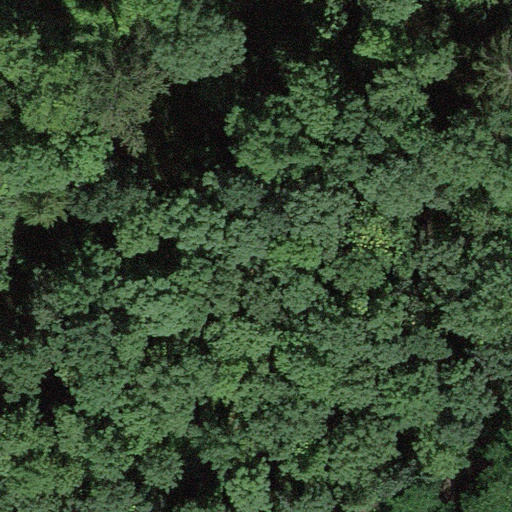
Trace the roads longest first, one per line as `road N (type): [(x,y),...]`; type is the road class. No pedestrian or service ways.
road 1 (track): [(0,238),(248,0)]
road 2 (track): [(324,511),(511,439)]
